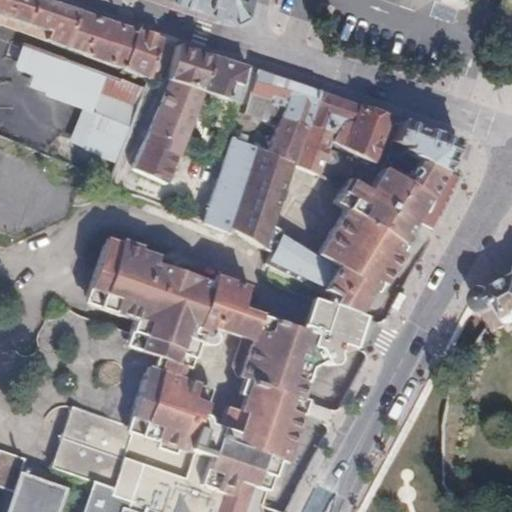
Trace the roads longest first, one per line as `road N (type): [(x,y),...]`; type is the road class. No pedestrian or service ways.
road 1 (residential): [(409,346),(299,319),(268,306),(226,266),(120,227),(79,232),(21,283)]
road 2 (tertiary): [(511,142),(245,48)]
road 3 (tertiary): [(511,156),(409,346)]
road 4 (tertiary): [(409,346),(325,511)]
road 5 (tertiary): [(245,48),(102,0)]
